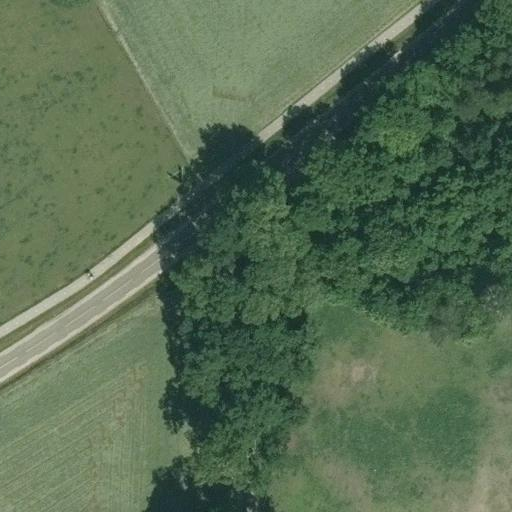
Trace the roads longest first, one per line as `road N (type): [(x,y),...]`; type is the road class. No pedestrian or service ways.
road 1 (tertiary): [(0,369),(212,219),(482,0)]
road 2 (track): [(511,129),(437,163),(393,172),(296,177),(273,168)]
